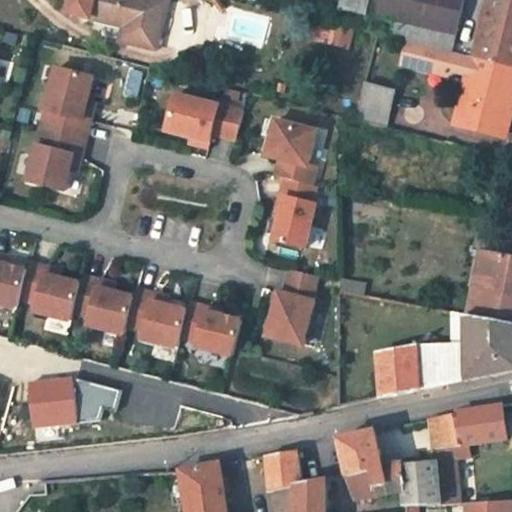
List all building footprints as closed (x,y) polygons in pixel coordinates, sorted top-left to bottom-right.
[(95,0),(70,0),(69,8),(92,13),(95,0)] [(126,23),(123,37),(158,47),(169,0),(95,0),(92,13),(126,23)] [(454,50),(464,0),(345,0),(344,8),(411,23),(408,39),(454,50)] [(511,65),(511,0),(491,0),(476,56),(511,65)] [(336,11),(323,7),(320,16),(334,20),(336,11)] [(468,82),(457,122),(498,133),(505,104),(511,105),(511,65),(476,56),(454,50),(408,39),(407,39),(402,65),(468,82)] [(45,126),(87,137),(91,121),(84,119),(90,100),(97,75),(63,66),(45,126)] [(386,125),(395,92),(366,84),(357,118),(386,125)] [(234,142),(241,114),(174,96),(164,131),(212,144),(214,137),(234,142)] [(97,102),(90,100),(84,119),(91,121),(97,102)] [(511,122),(511,105),(505,104),(498,133),(509,135),(511,122)] [(271,154),(284,158),(278,176),(283,177),(317,186),(322,170),(313,167),(323,132),(280,120),(271,154)] [(40,141),(82,152),(87,137),(45,126),(40,141)] [(28,184),(62,194),(68,172),(73,153),(81,155),(82,152),(40,141),(28,184)] [(75,173),(81,155),(73,153),(68,172),(75,173)] [(287,195),(281,218),(275,239),(308,247),(319,204),(315,203),(319,187),(317,186),(283,177),(279,193),(287,195)] [(273,216),(281,218),(287,195),(279,193),(273,216)] [(471,309),(480,310),(490,251),(480,249),(471,309)] [(12,254),(0,251),(0,260),(10,263),(12,254)] [(511,254),(490,251),(480,310),(511,315),(511,254)] [(42,272),(45,263),(30,259),(28,268),(20,300),(39,305),(37,313),(70,321),(72,313),(80,281),(61,276),(42,272)] [(10,263),(0,260),(0,302),(18,308),(20,300),(28,268),(10,263)] [(64,268),(45,263),(42,272),(61,276),(64,268)] [(314,302),(309,300),(316,275),(288,268),(282,293),(276,292),(265,335),(302,346),(314,302)] [(84,316),(94,276),(83,273),(80,281),(72,313),(84,316)] [(125,328),(133,296),(116,291),(96,286),(99,277),(94,276),(84,316),(92,318),(90,325),(124,334),(125,328)] [(118,282),(99,277),(96,286),(116,291),(118,282)] [(149,300),(151,291),(136,287),(133,296),(125,328),(141,332),(140,337),(176,348),(179,338),(186,309),(168,304),(149,300)] [(171,296),(151,291),(149,300),(168,304),(171,296)] [(204,313),(207,304),(189,300),(186,309),(179,338),(198,343),(196,350),(231,359),(240,322),(222,318),(204,313)] [(224,309),(207,304),(204,313),(222,318),(224,309)] [(421,345),(381,354),(384,400),(434,390),(511,374),(511,322),(468,314),(468,342),(421,345)] [(29,383),(33,425),(97,421),(101,406),(112,408),(116,392),(75,380),(73,385),(72,378),(29,383)] [(325,398),(326,412),(340,409),(340,397),(325,398)] [(456,415),(463,447),(508,439),(504,406),(456,415)] [(436,446),(411,450),(412,464),(438,461),(437,451),(463,447),(456,415),(431,420),(436,446)] [(403,494),(404,465),(386,468),(379,431),(341,439),(348,475),(348,478),(372,472),(375,492),(376,499),(403,494)] [(403,494),(406,508),(441,506),(453,505),(450,459),(465,457),(463,447),(437,451),(438,461),(412,464),(404,465),(403,494)] [(296,452),(269,457),(272,491),(297,486),(301,485),(296,452)] [(189,504),(229,500),(223,465),(183,473),(189,504)] [(325,511),(326,481),(330,480),(329,472),(319,474),(319,482),(301,485),(297,486),(298,511),(325,511)] [(348,478),(348,475),(345,476),(348,491),(375,492),(372,472),(348,478)] [(272,491),(274,511),(298,511),(297,486),(272,491)] [(230,511),(229,500),(189,504),(190,511),(230,511)] [(511,511),(511,501),(476,504),(475,511),(511,511)]
